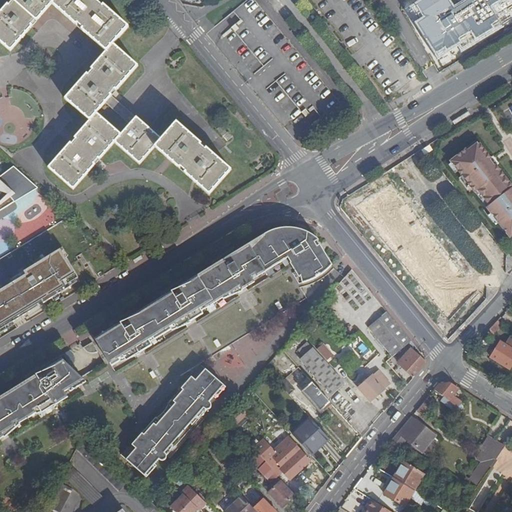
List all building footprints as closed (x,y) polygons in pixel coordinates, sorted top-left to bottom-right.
[(0,41),(10,51),(32,26),(31,25),(35,20),(36,21),(52,4),(77,26),(78,24),(82,28),(81,29),(106,52),(91,69),(92,70),(88,75),(87,74),(65,99),(90,120),(74,138),(76,139),(71,144),(70,143),(48,167),(73,189),(95,164),(94,163),(98,159),(99,160),(114,142),(139,164),(155,147),(180,169),(181,167),(185,171),(184,173),(209,195),(231,170),(206,148),(205,149),(200,145),(201,144),(176,122),(161,139),(136,117),(130,125),(121,135),(97,113),(105,103),(112,96),(111,95),(115,90),(116,91),(138,66),(113,44),(128,27),(103,5),(102,6),(97,2),(98,1),(97,0),(12,0),(13,0),(9,5),(8,4),(0,12),(0,41)] [(237,16),(239,19),(235,23),(230,27),(235,32),(263,67),(275,82),(306,118),(314,111),(317,114),(320,118),(339,103),(337,101),(254,0),(246,0),(235,10),(233,11),(237,16)] [(418,0),(415,2),(424,16),(416,22),(435,53),(446,47),(447,50),(460,43),(462,47),(466,45),(470,43),(476,39),(494,29),(501,25),(497,17),(505,13),(511,8),(511,0),(464,0),(454,6),(450,0),(418,0)] [(181,69),(169,78),(200,117),(212,107),(191,80),(190,80),(181,69)] [(136,117),(112,96),(105,103),(130,125),(136,117)] [(218,130),(223,136),(227,133),(222,127),(218,130)] [(228,132),(227,133),(223,136),(227,141),(232,138),(228,132)] [(435,150),(431,144),(423,150),(426,155),(435,150)] [(510,237),(511,235),(511,185),(507,179),(496,165),(498,164),(493,157),(491,159),(479,144),(468,152),(466,149),(451,161),(462,176),(471,186),(475,192),(478,190),(490,205),(487,207),(491,213),(499,223),(510,237)] [(462,176),(459,178),(467,189),(471,186),(462,176)] [(0,210),(5,207),(16,202),(5,188),(4,187),(2,185),(0,185),(0,184),(0,210)] [(359,208),(445,318),(476,294),(390,184),(359,208)] [(491,213),(488,216),(496,225),(499,223),(491,213)] [(110,360),(115,370),(292,263),(297,271),(301,277),(306,286),(319,281),(328,275),(335,269),(318,241),(309,235),(300,232),(289,232),(277,234),(269,237),(98,340),(110,360)] [(0,327),(78,279),(60,250),(22,274),(24,277),(0,292),(0,327)] [(350,270),(333,288),(357,312),(375,293),(350,270)] [(387,312),(368,327),(392,357),(411,341),(387,312)] [(495,323),(488,330),(494,334),(500,328),(495,323)] [(327,361),(333,355),(322,343),(324,341),(320,336),(311,343),(327,361)] [(511,337),(510,336),(504,344),(500,342),(490,357),(509,369),(511,364),(511,337)] [(298,350),(303,357),(300,360),(331,395),(344,383),(313,348),(307,342),(298,350)] [(98,352),(92,343),(83,348),(85,350),(86,351),(88,352),(90,353),(94,353),(98,352)] [(413,350),(399,365),(414,378),(427,363),(413,350)] [(350,374),(362,363),(352,352),(340,362),(350,374)] [(0,438),(4,436),(2,434),(15,426),(13,423),(17,421),(19,423),(36,413),(35,410),(39,408),(40,410),(53,403),(55,405),(68,397),(65,392),(69,389),(70,392),(79,386),(77,384),(84,380),(82,378),(64,360),(50,369),(36,375),(37,377),(33,379),(32,378),(0,397),(0,438)] [(126,460),(144,476),(159,459),(160,460),(161,461),(162,461),(163,461),(164,461),(165,460),(166,459),(166,458),(167,457),(167,456),(166,455),(166,454),(165,454),(165,453),(204,408),(205,409),(206,410),(207,410),(208,410),(209,410),(209,409),(210,409),(210,408),(211,407),(211,406),(211,405),(211,404),(211,403),(210,403),(210,402),(209,402),(224,385),(205,369),(196,380),(191,377),(181,389),(183,390),(173,401),(175,403),(156,426),(154,424),(144,435),(142,433),(132,445),(136,449),(126,460)] [(385,389),(384,389),(390,384),(378,371),(372,376),(358,388),(371,402),(385,389)] [(285,379),(279,384),(290,395),(296,390),(285,379)] [(320,411),(330,402),(312,382),(302,392),(320,411)] [(433,390),(444,398),(441,401),(455,411),(462,402),(454,396),(460,388),(450,382),(439,384),(433,390)] [(436,401),(429,395),(416,410),(425,415),(436,401)] [(239,415),(231,419),(235,428),(244,425),(239,415)] [(411,416),(390,441),(400,447),(407,440),(422,452),(435,436),(411,416)] [(311,454),(329,438),(311,419),(293,435),(311,454)] [(511,429),(502,445),(504,447),(511,435),(511,429)] [(130,481),(84,435),(77,449),(119,491),(130,481)] [(486,453),(495,441),(488,436),(479,449),(482,450),(486,453)] [(504,447),(502,445),(495,441),(486,453),(496,459),(504,447)] [(288,454),(289,456),(291,458),(288,461),(280,469),(290,480),(311,461),(300,450),(296,446),(288,454)] [(263,447),(257,452),(265,461),(271,456),(263,447)] [(473,474),(480,480),(490,466),(491,467),(496,459),(486,453),(482,450),(476,459),(481,462),(473,474)] [(250,458),(259,468),(266,462),(265,461),(257,452),(250,458)] [(266,462),(259,468),(258,469),(272,483),(279,476),(266,462)] [(393,478),(414,491),(424,475),(403,462),(393,478)] [(73,467),(64,477),(94,507),(103,498),(73,467)] [(476,486),(480,480),(473,474),(469,480),(476,486)] [(404,507),(413,492),(414,491),(393,478),(384,494),(404,506),(404,507)] [(272,486),(273,488),(281,481),(279,479),(272,486)] [(273,488),(268,493),(283,508),(295,496),(281,481),(273,488)] [(60,511),(72,490),(61,483),(45,511),(60,511)] [(189,485),(182,493),(183,494),(171,507),(175,511),(194,511),(198,509),(199,510),(207,503),(189,485)] [(417,494),(413,492),(404,507),(404,506),(403,508),(407,511),(417,494)] [(256,511),(242,496),(224,511),(256,511)] [(263,500),(254,508),(257,511),(270,511),(269,511),(271,508),(263,500)] [(363,511),(391,511),(371,500),(363,511)]
